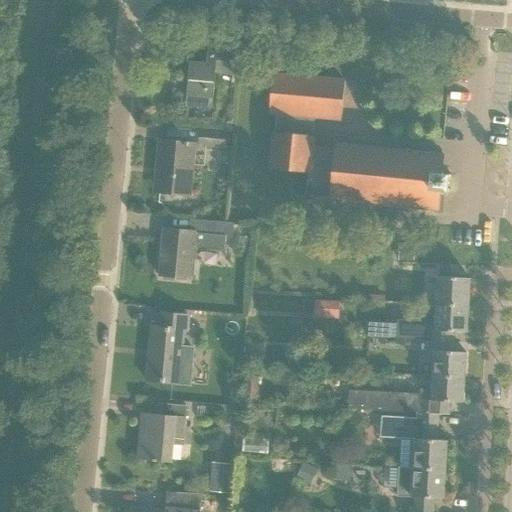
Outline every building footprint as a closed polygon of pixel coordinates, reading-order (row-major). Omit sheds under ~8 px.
[(385,43),(365,41),(362,40),(360,56),(383,58),(385,43)] [(242,46),(230,45),(209,43),(207,65),(190,63),(187,105),(213,107),(216,74),(239,76),(242,46)] [(363,150),(338,148),(338,151),(312,149),(315,119),(343,121),(346,82),(274,76),(270,115),(277,115),(272,169),(310,173),(308,197),(372,203),(371,206),(375,206),(375,203),(385,204),(385,207),(388,207),(388,204),(399,205),(398,208),(401,209),(402,206),(412,206),(412,210),(415,210),(415,207),(425,208),(425,211),(428,211),(428,208),(436,209),(436,212),(438,212),(440,193),(450,194),(452,177),(441,176),(444,155),(440,155),(440,159),(432,158),(433,155),(429,154),(429,158),(419,157),(420,153),(416,153),(415,156),(407,155),(407,152),(404,152),(404,155),(393,154),(393,150),(390,150),(389,153),(379,152),(380,149),(376,149),(376,152),(365,151),(366,147),(364,147),(363,150)] [(226,136),(200,133),(198,147),(225,149),(226,136)] [(154,195),(189,199),(195,148),(160,144),(154,195)] [(233,239),(234,231),(235,223),(190,219),(190,228),(164,227),(163,235),(159,279),(187,282),(187,279),(193,280),(196,246),(225,248),(226,239),(233,239)] [(413,261),(414,244),(401,244),(400,261),(413,261)] [(436,308),(469,309),(470,282),(457,282),(458,269),(443,268),(442,280),(438,280),(436,308)] [(316,300),(315,318),(339,319),(340,301),(316,300)] [(467,336),(469,309),(436,308),(435,322),(400,320),(399,338),(429,340),(429,345),(455,346),(456,336),(467,336)] [(194,347),(182,346),(183,333),(187,333),(188,318),(159,316),(158,331),(151,330),(146,383),(179,386),(179,383),(191,384),(194,347)] [(368,337),(391,339),(392,323),(369,322),(368,337)] [(433,379),(465,381),(466,357),(454,357),(455,346),(429,345),(429,354),(434,354),(433,379)] [(246,353),(245,368),(258,369),(259,354),(246,353)] [(317,372),(316,382),(326,383),(327,373),(317,372)] [(244,399),(259,400),(260,376),(245,375),(244,399)] [(465,381),(433,379),(432,390),(420,389),(420,393),(350,391),(349,410),(420,413),(420,415),(449,417),(449,404),(463,405),(465,381)] [(186,421),(187,408),(160,405),(159,418),(144,416),(139,461),(171,464),(173,445),(184,446),(186,421)] [(363,419),(357,411),(347,419),(353,427),(363,419)] [(381,437),(414,439),(412,471),(446,473),(447,444),(437,444),(438,416),(414,415),(414,418),(382,416),(381,437)] [(210,492),(230,494),(232,463),(212,462),(210,492)] [(315,469),(305,464),(298,478),(309,483),(315,469)] [(387,493),(388,465),(376,464),(375,492),(387,493)] [(399,471),(398,496),(411,497),(411,501),(414,501),(413,511),(433,511),(434,502),(444,502),(446,473),(412,471),(399,471)] [(146,511),(128,510),(128,511),(200,511),(202,498),(202,496),(199,496),(177,494),(175,494),(168,493),(166,511),(146,511)]
